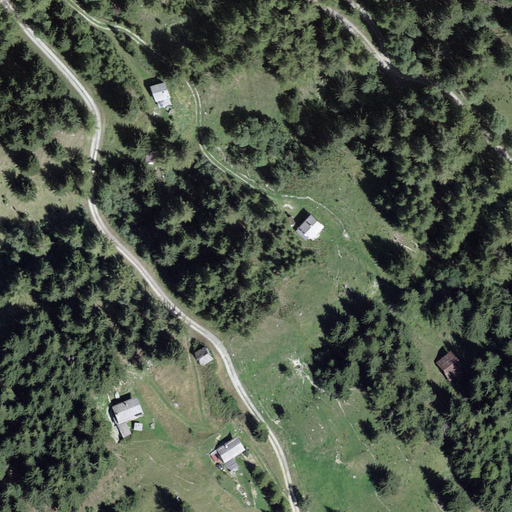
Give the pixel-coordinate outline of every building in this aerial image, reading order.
[(165,81),(150,86),(157,108),(172,103),(165,81)] [(324,227),(310,215),(298,228),(312,240),(324,227)] [(205,346),(194,353),(201,365),(213,359),(205,346)] [(455,353),(437,366),(450,384),(468,371),(455,353)] [(137,400),(112,410),(118,425),(143,416),(137,400)] [(238,440),(217,451),(225,465),(246,454),(238,440)]
